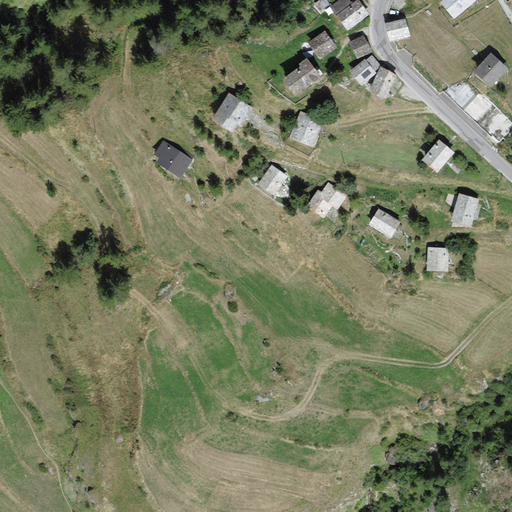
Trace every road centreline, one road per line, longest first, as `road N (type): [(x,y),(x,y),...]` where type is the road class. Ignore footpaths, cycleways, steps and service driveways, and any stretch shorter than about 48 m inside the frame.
road 1 (track): [(511,297),(443,365),(342,356),(326,363),(306,402),(271,419),(206,388),(147,298),(133,291)]
road 2 (tertiary): [(511,173),(381,47),(375,31),(382,0)]
